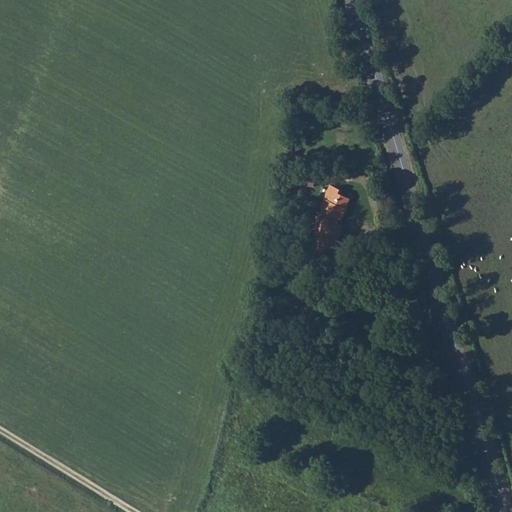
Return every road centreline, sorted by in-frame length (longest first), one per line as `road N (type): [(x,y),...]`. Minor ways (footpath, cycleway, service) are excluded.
road 1 (secondary): [(507,511),(354,0)]
road 2 (track): [(135,511),(0,432)]
